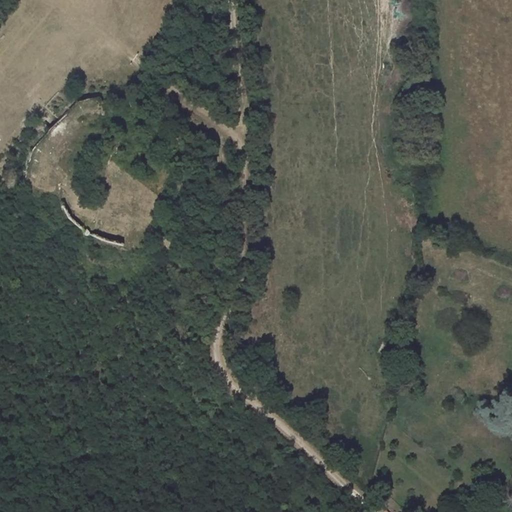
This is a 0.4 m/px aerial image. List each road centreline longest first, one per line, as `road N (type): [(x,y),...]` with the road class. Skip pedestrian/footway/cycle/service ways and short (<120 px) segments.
road 1 (track): [(213,353),(240,258),(243,119),(226,0)]
road 2 (track): [(368,511),(229,382),(213,353)]
road 3 (track): [(140,67),(242,152)]
